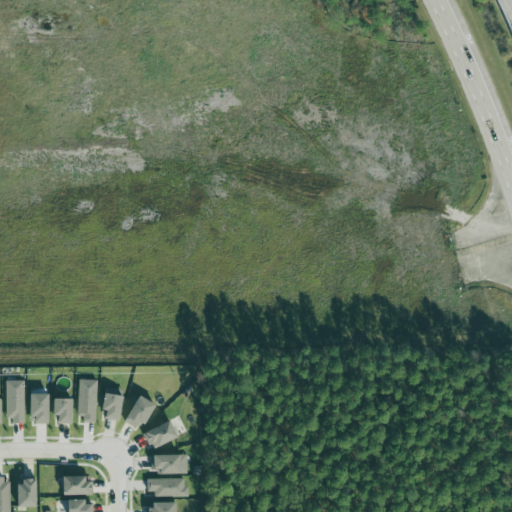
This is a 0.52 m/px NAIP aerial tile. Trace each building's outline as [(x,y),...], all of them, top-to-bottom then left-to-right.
[(97,423),(98,381),(81,380),(79,423),(97,423)] [(25,381),(7,381),(7,422),(26,422),(25,381)] [(108,411),(107,418),(122,421),(127,397),(105,393),(101,410),(108,411)] [(52,395),(30,394),(30,418),(37,418),(37,424),(52,424),(52,395)] [(147,430),(159,404),(139,395),(127,421),(147,430)] [(75,399),(53,400),(54,416),(59,416),(59,424),(76,424),(75,399)] [(153,451),(181,438),(172,421),(145,434),(153,451)] [(189,474),(188,455),(155,456),(156,475),(189,474)] [(92,477),(66,477),(66,496),(92,496),(92,477)] [(0,511),(11,511),(11,479),(0,479),(0,511)] [(148,480),(148,493),(155,492),(155,498),(189,498),(189,487),(185,487),(185,479),(148,480)] [(39,481),(20,482),(21,508),(40,508),(39,481)] [(94,511),(95,501),(69,502),(68,511),(94,511)] [(147,504),(147,511),(178,511),(178,503),(147,504)]
